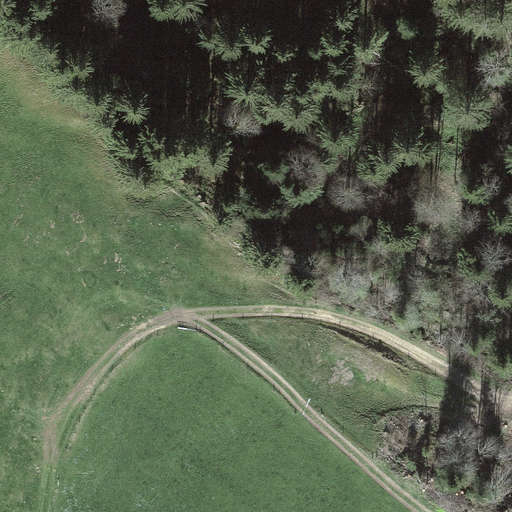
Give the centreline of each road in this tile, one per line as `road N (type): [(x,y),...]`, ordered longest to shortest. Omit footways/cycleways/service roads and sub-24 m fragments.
road 1 (track): [(87,390),(108,356),(153,326),(196,312),(265,309),(342,319),(395,338),(511,406)]
road 2 (track): [(173,319),(225,337),(431,511)]
